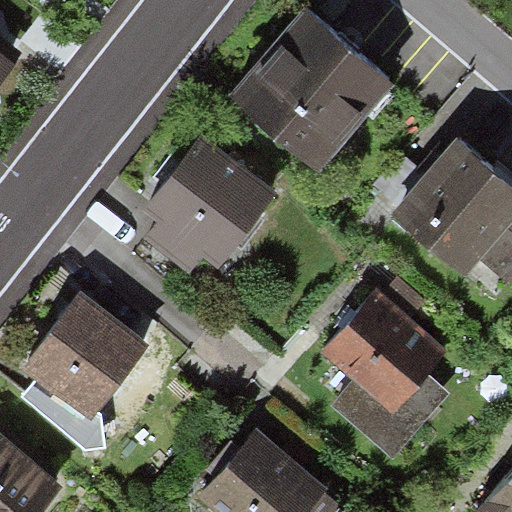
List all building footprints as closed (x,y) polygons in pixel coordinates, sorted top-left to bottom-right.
[(300,0),(232,84),(320,156),(393,68),(309,0),(300,0)] [(0,89),(15,70),(0,57),(0,89)] [(511,162),(459,117),(393,193),(465,254),(474,243),(507,270),(511,263),(511,162)] [(215,254),(273,180),(202,124),(146,196),(161,208),(145,230),(184,260),(199,242),(215,254)] [(39,400),(73,426),(146,329),(79,279),(28,347),(60,371),(39,400)] [(332,401),(392,455),(449,393),(427,373),(446,353),(376,290),(322,350),(353,378),(332,401)] [(0,511),(24,511),(61,467),(0,417),(0,511)] [(260,430),(204,497),(221,511),(345,511),(322,492),(328,486),(260,430)] [(511,511),(511,464),(471,511),(511,511)]
